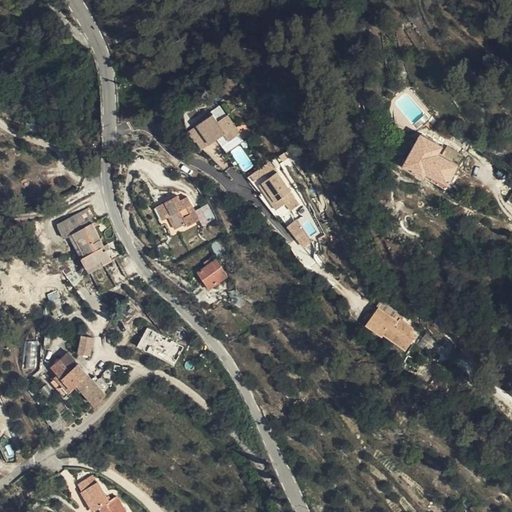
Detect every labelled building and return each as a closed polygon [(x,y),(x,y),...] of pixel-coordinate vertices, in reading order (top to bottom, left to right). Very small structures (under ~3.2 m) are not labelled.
[(225,134),(230,130),(235,137),(244,130),(230,111),(222,117),(217,110),(201,122),(215,141),(222,136),(225,134)] [(432,125),(435,120),(430,116),(427,122),(432,125)] [(406,161),(449,185),(470,151),(458,143),(452,154),(442,148),(445,142),(425,129),(406,161)] [(274,161),(251,173),(271,211),(286,204),(289,211),(298,207),(274,161)] [(203,219),(199,210),(190,194),(183,198),(180,193),(167,200),(173,213),(169,215),(175,229),(185,223),(187,228),(203,219)] [(73,228),(79,225),(101,213),(106,211),(99,197),(66,213),(73,228)] [(173,213),(167,200),(158,205),(165,218),(169,215),(173,213)] [(204,220),(215,211),(211,203),(199,210),(203,219),(204,220)] [(218,218),(215,211),(204,220),(206,225),(218,218)] [(99,265),(125,250),(118,236),(114,239),(103,218),(101,213),(79,225),(99,265)] [(212,286),(230,276),(222,260),(204,270),(212,286)] [(124,281),(133,275),(127,265),(119,270),(124,281)] [(241,305),(248,298),(241,291),(234,297),(241,305)] [(172,313),(159,297),(151,305),(163,322),(172,313)] [(390,329),(387,333),(408,350),(418,335),(414,331),(416,327),(402,317),(399,321),(380,307),(373,316),(390,329)] [(385,336),(387,333),(390,329),(373,316),(368,323),(385,336)] [(146,328),(137,347),(170,362),(179,344),(146,328)] [(101,341),(103,334),(91,331),(87,349),(99,352),(101,341)] [(77,372),(89,363),(77,346),(59,361),(64,368),(71,362),(77,372)] [(71,377),(77,372),(71,362),(64,368),(71,377)] [(98,399),(111,391),(96,372),(89,363),(77,372),(71,377),(64,368),(57,374),(70,391),(84,381),(98,399)] [(111,391),(118,386),(110,374),(106,376),(101,369),(96,372),(111,391)] [(0,402),(0,429),(10,425),(0,402)] [(47,410),(54,419),(63,412),(57,403),(47,410)] [(63,412),(54,419),(59,426),(68,419),(63,412)] [(95,473),(92,471),(75,481),(80,488),(97,477),(95,473)] [(97,477),(80,488),(94,509),(99,504),(105,511),(134,511),(115,492),(110,496),(97,477)]
